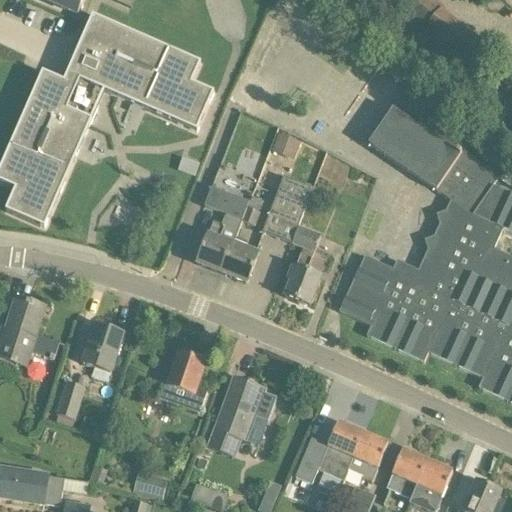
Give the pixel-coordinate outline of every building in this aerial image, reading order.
[(37,0),(78,18),(84,0),(37,0)] [(106,0),(130,10),(131,11),(135,0),(106,0)] [(414,0),(403,14),(468,70),(485,51),(426,0),(414,0)] [(93,19),(64,85),(43,76),(0,173),(0,185),(15,192),(6,214),(45,231),(105,95),(197,135),(214,96),(192,87),(201,67),(93,19)] [(511,199),(492,190),(499,179),(463,155),(469,147),(406,103),(397,115),(393,113),(369,148),(452,205),(446,214),(436,218),(440,227),(434,240),(424,243),(428,253),(418,274),(397,264),(393,273),(365,260),(339,315),(371,330),(366,339),(424,366),(428,357),(483,382),(478,392),(511,407),(511,199)] [(293,161),(300,145),(278,137),(271,153),(293,161)] [(292,248),(298,232),(312,194),(284,183),(263,237),(292,248)] [(242,225),(249,206),(224,196),(211,191),(204,210),(228,218),(224,229),(213,225),(208,238),(205,237),(199,251),(203,252),(197,267),(222,277),(233,248),(234,244),(242,225)] [(252,199),(249,206),(242,225),(255,230),(260,217),(258,216),(263,204),(252,199)] [(307,309),(310,310),(321,280),(307,275),(320,240),(298,232),(292,248),(303,252),(296,271),(292,269),(287,283),(290,285),(284,300),(297,305),(299,307),(304,309),(307,309)] [(234,244),(233,248),(222,277),(247,287),(259,256),(244,250),(245,248),(234,244)] [(26,367),(30,356),(54,363),(59,347),(36,339),(45,312),(28,306),(26,310),(16,306),(5,339),(2,338),(0,342),(0,361),(16,367),(17,364),(26,367)] [(107,386),(110,376),(111,377),(121,346),(109,342),(111,335),(96,330),(84,368),(94,371),(91,382),(107,386)] [(179,357),(169,383),(166,382),(159,402),(200,416),(207,396),(196,392),(205,366),(179,357)] [(242,443),(257,449),(275,402),(261,397),(262,395),(266,396),(266,395),(254,390),(254,389),(249,387),(248,388),(233,383),(208,451),(235,461),(242,443)] [(86,393),(67,386),(56,419),(75,426),(86,393)] [(338,426),(322,465),(331,469),(347,475),(363,437),(338,426)] [(347,475),(362,482),(371,486),(388,448),(363,437),(347,475)] [(411,503),(417,490),(428,465),(403,454),(386,493),(411,503)] [(411,503),(431,511),(437,511),(453,476),(428,465),(417,490),(411,503)] [(97,487),(103,473),(94,470),(89,485),(97,487)] [(88,487),(49,480),(48,481),(1,474),(0,480),(0,501),(44,509),(44,508),(60,510),(62,495),(86,498),(88,487)] [(169,485),(143,477),(137,498),(162,506),(169,485)] [(108,484),(106,490),(136,499),(137,493),(108,484)] [(465,500),(460,511),(493,511),(501,496),(476,486),(469,502),(465,500)] [(208,511),(225,511),(230,502),(195,489),(189,505),(208,511)] [(367,511),(373,498),(355,490),(345,511),(367,511)] [(179,498),(175,509),(180,511),(183,511),(184,511),(185,511),(188,501),(179,498)]
